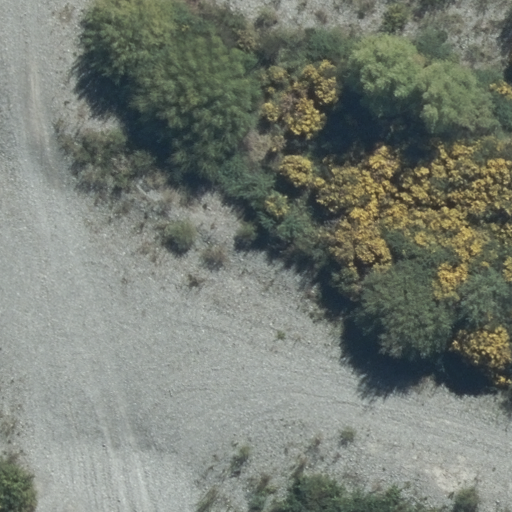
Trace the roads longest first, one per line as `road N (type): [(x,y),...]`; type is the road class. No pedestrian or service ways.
road 1 (track): [(137,511),(135,472),(43,219),(12,0)]
road 2 (track): [(87,338),(511,449)]
